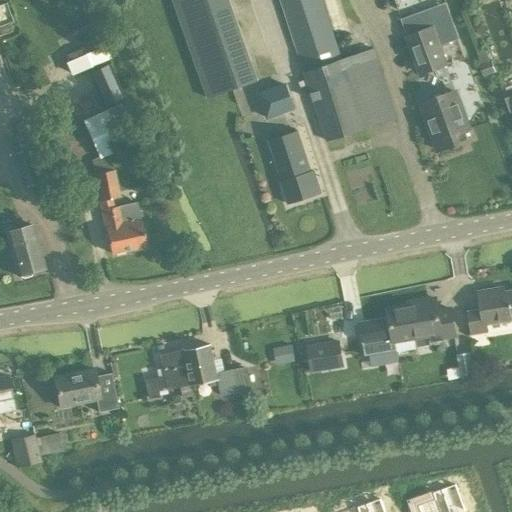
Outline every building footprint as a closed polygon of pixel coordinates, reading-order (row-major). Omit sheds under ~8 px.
[(280,0),(327,142),(396,119),(374,50),(342,60),(321,0),(280,0)] [(420,74),(445,65),(431,27),(406,36),(420,74)] [(87,53),(66,63),(72,75),(109,59),(99,35),(83,43),(87,53)] [(484,64),(483,64),(487,76),(488,75),(495,73),(491,61),(484,64)] [(109,64),(87,73),(102,106),(124,96),(109,64)] [(268,118),(296,108),(287,84),(259,95),(268,118)] [(472,129),(458,89),(418,103),(436,153),(461,144),(458,134),(472,129)] [(120,104),(83,121),(83,123),(99,158),(136,141),(121,107),(120,104)] [(28,121),(16,125),(23,145),(33,141),(35,141),(28,121)] [(270,141),(283,182),(281,182),(289,205),(322,194),(315,171),(311,172),(299,132),(270,141)] [(25,152),(15,156),(25,187),(46,180),(33,141),(23,145),(25,152)] [(47,171),(55,168),(52,159),(44,162),(47,171)] [(110,254),(146,247),(137,204),(112,209),(110,201),(120,199),(114,172),(94,176),(100,203),(102,203),(104,211),(101,212),(110,254)] [(23,278),(30,276),(32,273),(44,269),(32,226),(5,234),(17,277),(20,276),(23,278)] [(486,324),(511,320),(511,291),(504,293),(503,288),(479,292),(482,311),(469,313),(473,334),(487,332),(486,324)] [(390,319),(360,324),(365,355),(397,349),(396,340),(441,332),(442,337),(455,335),(451,310),(438,312),(436,299),(420,302),(421,305),(388,311),(390,319)] [(343,366),(339,342),(308,348),(312,371),(343,366)] [(292,344),(276,347),(279,363),(295,360),(292,344)] [(189,372),(187,372),(189,384),(211,379),(212,384),(219,382),(222,396),(248,390),(244,367),(216,373),(211,345),(185,351),(189,372)] [(166,377),(147,381),(151,399),(161,397),(159,390),(181,386),(189,384),(187,372),(189,372),(185,351),(162,355),(166,377)] [(94,377),(93,370),(54,378),(60,407),(96,400),(99,412),(118,408),(111,373),(94,377)] [(0,377),(0,400),(12,398),(8,376),(0,377)] [(189,384),(181,386),(184,397),(191,395),(189,384)] [(180,395),(172,397),(174,404),(181,402),(180,395)] [(38,455),(62,450),(58,432),(35,437),(38,455)] [(12,439),(18,467),(40,462),(38,455),(35,437),(34,435),(12,439)] [(418,505),(417,505),(419,511),(463,511),(467,511),(456,483),(432,492),(434,499),(418,505)] [(400,491),(392,494),(396,506),(404,503),(400,491)] [(358,511),(386,511),(381,497),(356,506),(358,511)]
